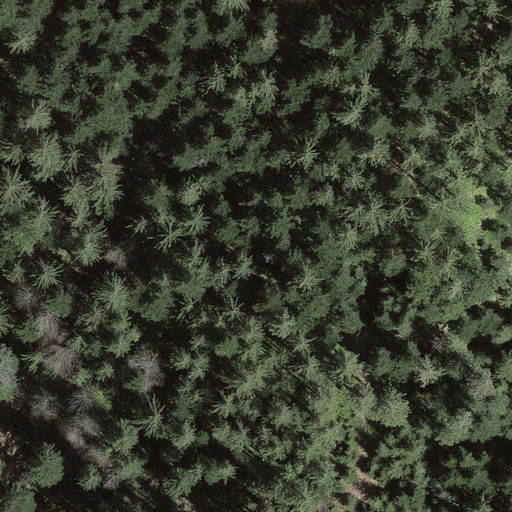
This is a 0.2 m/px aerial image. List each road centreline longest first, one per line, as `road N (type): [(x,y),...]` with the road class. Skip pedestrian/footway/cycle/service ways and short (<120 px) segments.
road 1 (track): [(511,263),(403,335),(378,337),(331,322),(251,269),(179,160),(95,119),(0,88)]
road 2 (track): [(511,20),(434,36),(384,29),(303,0)]
